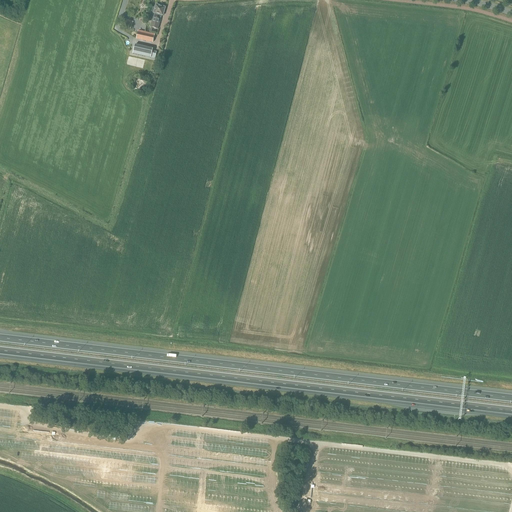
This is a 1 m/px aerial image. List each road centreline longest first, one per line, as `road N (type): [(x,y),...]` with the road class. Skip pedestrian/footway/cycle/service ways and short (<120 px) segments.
road 1 (motorway): [(511,398),(0,337)]
road 2 (motorway): [(0,350),(511,410)]
